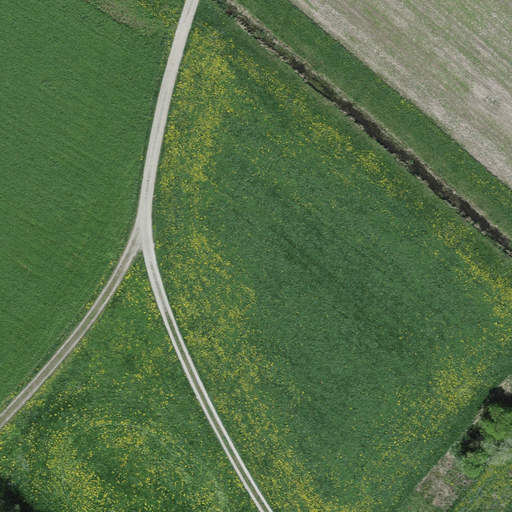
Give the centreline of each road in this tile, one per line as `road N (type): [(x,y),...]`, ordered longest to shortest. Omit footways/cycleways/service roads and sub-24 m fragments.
road 1 (track): [(146,239),(191,375),(264,511)]
road 2 (track): [(195,0),(152,172),(146,239)]
road 3 (track): [(146,239),(69,354),(0,427)]
